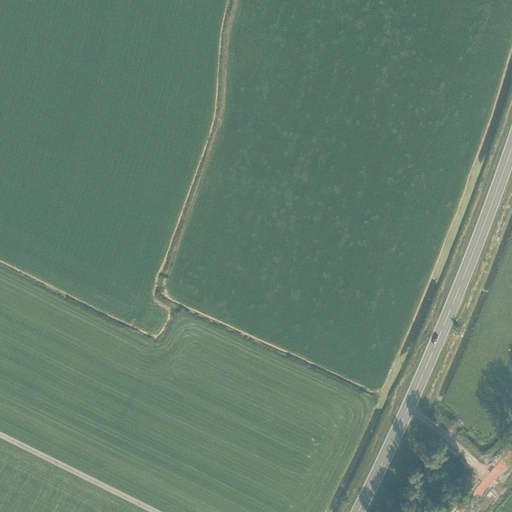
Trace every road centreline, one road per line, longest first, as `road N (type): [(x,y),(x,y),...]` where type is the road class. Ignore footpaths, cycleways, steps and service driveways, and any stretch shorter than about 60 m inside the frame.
road 1 (trunk): [(357,511),(453,307),(511,141)]
road 2 (unclassified): [(0,435),(154,511)]
